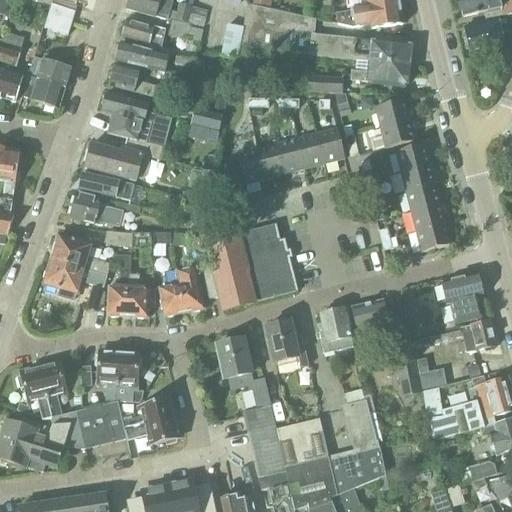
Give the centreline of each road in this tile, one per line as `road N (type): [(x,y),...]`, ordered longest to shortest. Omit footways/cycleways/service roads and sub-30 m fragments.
road 1 (residential): [(0,490),(194,453),(197,427),(173,339)]
road 2 (residential): [(0,342),(67,141)]
road 3 (residential): [(511,311),(463,140)]
road 4 (residential): [(67,141),(110,0)]
road 5 (residential): [(463,140),(423,0)]
